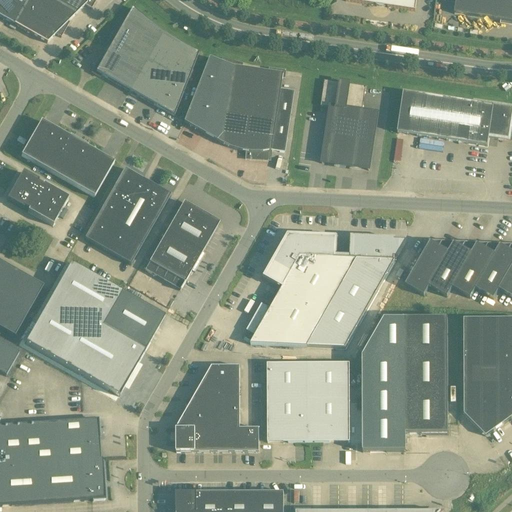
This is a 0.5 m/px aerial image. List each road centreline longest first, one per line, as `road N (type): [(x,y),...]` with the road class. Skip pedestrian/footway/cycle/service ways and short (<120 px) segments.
road 1 (secondary): [(177,0),(233,29),(511,70)]
road 2 (unclassified): [(269,202),(145,417),(146,477)]
road 3 (unclassified): [(447,476),(146,477)]
road 4 (unclassified): [(269,202),(37,80)]
road 5 (unclassified): [(511,208),(269,202)]
